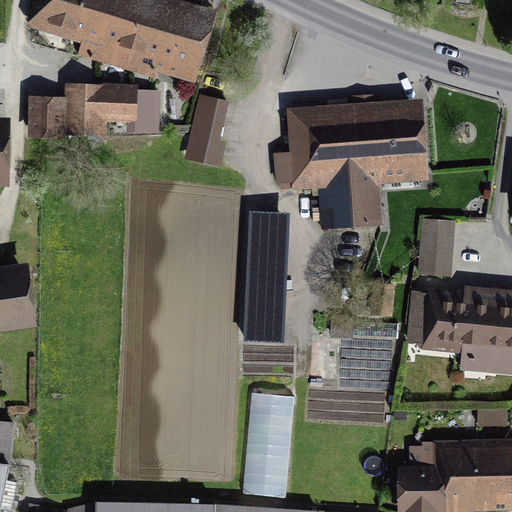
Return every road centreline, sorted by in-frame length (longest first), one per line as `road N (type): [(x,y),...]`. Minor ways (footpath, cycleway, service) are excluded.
road 1 (primary): [(294,0),(383,38),(511,76)]
road 2 (track): [(21,0),(15,200),(0,208)]
